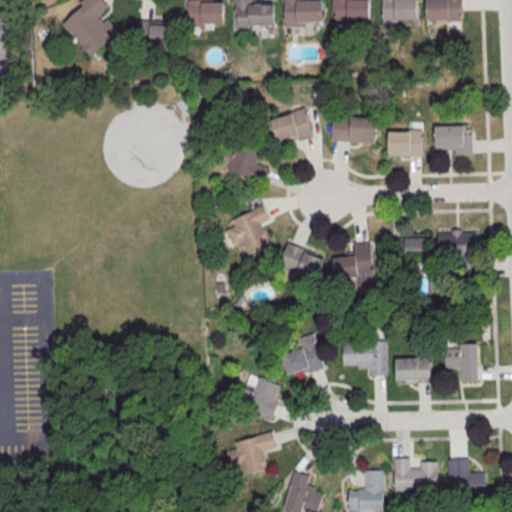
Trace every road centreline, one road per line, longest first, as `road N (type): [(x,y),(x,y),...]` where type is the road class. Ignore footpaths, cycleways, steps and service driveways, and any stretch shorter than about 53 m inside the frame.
road 1 (residential): [(511,192),(324,198)]
road 2 (residential): [(511,418),(330,424)]
